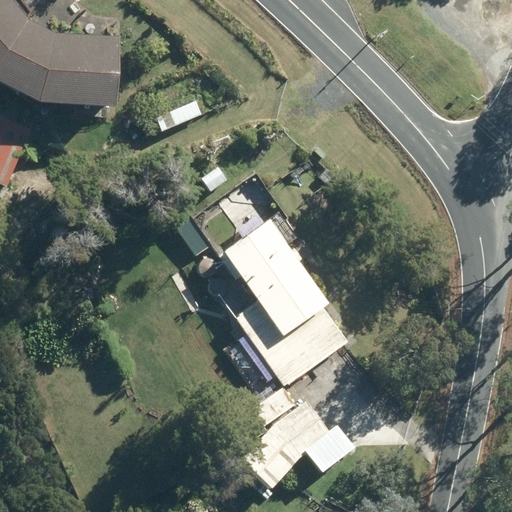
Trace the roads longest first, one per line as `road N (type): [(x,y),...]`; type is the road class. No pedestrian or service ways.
road 1 (tertiary): [(469,199),(484,301),(446,511)]
road 2 (tertiary): [(288,0),(375,83),(469,199)]
